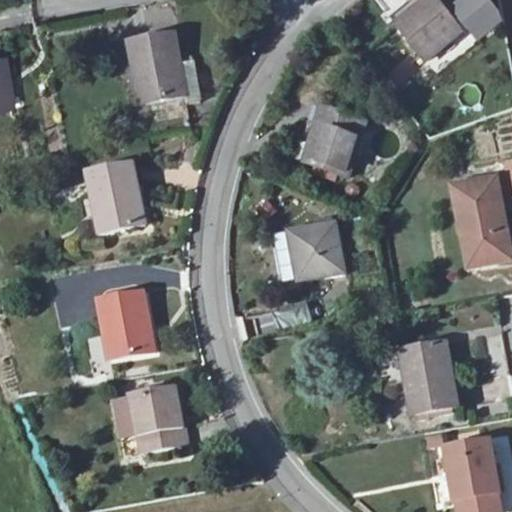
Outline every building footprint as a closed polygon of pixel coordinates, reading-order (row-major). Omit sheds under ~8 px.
[(444,0),(431,0),(398,24),(425,62),(467,32),(444,0)] [(178,39),(130,48),(141,109),(189,100),(178,39)] [(0,67),(0,111),(8,110),(0,67)] [(371,126),(323,108),(303,162),(350,180),(371,126)] [(133,175),(91,183),(102,247),(144,239),(133,175)] [(511,254),(497,181),(452,190),(468,269),(511,260),(511,254)] [(337,225),(289,236),(300,284),(348,273),(337,225)] [(153,293),(104,301),(114,360),(163,352),(153,293)] [(445,345),(403,353),(416,421),(457,414),(445,345)] [(180,392),(136,400),(147,460),(191,452),(180,392)] [(493,442),(445,451),(455,503),(461,502),(462,511),(502,511),(499,494),(502,493),(493,442)]
